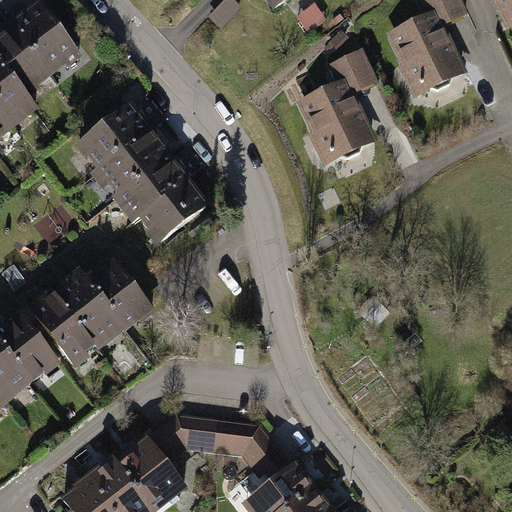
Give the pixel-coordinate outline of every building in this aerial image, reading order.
[(234,0),(230,0),(213,17),(223,28),(243,9),(234,0)] [(260,0),(271,14),(288,0),(260,0)] [(511,0),(497,0),(511,21),(511,0)] [(443,5),(391,33),(428,101),(480,74),(443,5)] [(25,96),(78,55),(40,6),(0,37),(0,135),(35,109),(25,96)] [(340,81),(299,105),(336,169),(389,139),(362,93),(384,81),(361,41),(328,60),(340,81)] [(134,97),(73,142),(152,245),(212,200),(134,97)] [(52,243),(73,230),(67,220),(45,233),(52,243)] [(0,398),(55,356),(65,368),(142,308),(108,265),(83,285),(76,276),(0,335),(0,398)] [(511,444),(511,416),(498,431),(511,444)] [(228,493),(242,511),(321,511),(252,427),(174,418),(64,501),(71,511),(146,511),(179,488),(163,467),(185,451),(238,456),(252,475),(228,493)]
